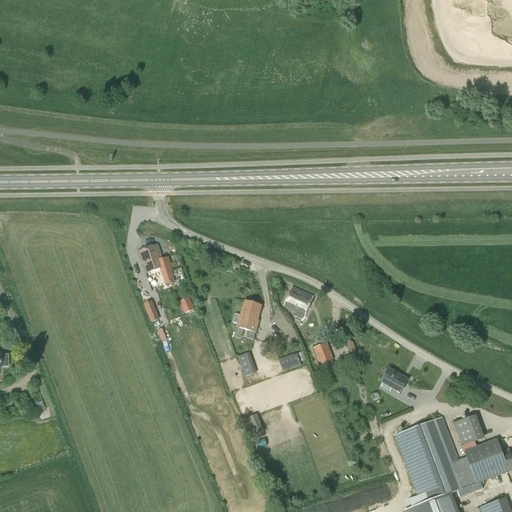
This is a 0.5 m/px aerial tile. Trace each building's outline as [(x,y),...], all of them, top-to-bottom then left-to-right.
[(146,274),(165,268),(157,245),(139,251),(146,274)] [(162,273),(165,285),(174,282),(170,270),(162,273)] [(304,317),(313,296),(292,287),(283,307),(296,313),(294,317),(302,320),(303,316),(304,317)] [(185,314),(194,310),(189,298),(180,302),(185,314)] [(159,320),(152,301),(144,304),(151,323),(154,322),(159,320)] [(262,306),(245,301),(241,314),(236,313),(234,314),(232,322),(233,324),(237,324),(236,328),(255,333),(259,322),(257,321),(262,306)] [(356,352),(352,340),(342,343),(346,356),(356,352)] [(327,343),(313,349),(320,365),(321,365),(323,371),(334,367),(332,361),(333,360),(327,343)] [(283,373),(301,366),(298,358),(302,357),(301,353),(297,354),(296,351),(277,357),(283,373)] [(240,364),(245,377),(252,375),(247,362),(240,364)] [(401,394),(408,380),(389,369),(381,383),(401,394)] [(265,432),(257,415),(245,420),(252,438),(265,432)] [(461,470),(441,418),(393,436),(420,506),(451,495),(457,492),(460,498),(465,496),(483,489),(481,483),(506,474),(511,471),(511,458),(509,451),(501,454),(497,442),(474,451),(472,444),(482,440),(473,417),(453,424),(465,455),(469,467),(461,470)] [(420,506),(405,511),(404,511),(457,511),(451,495),(420,506)] [(511,511),(506,498),(479,508),(480,511),(511,511)]
